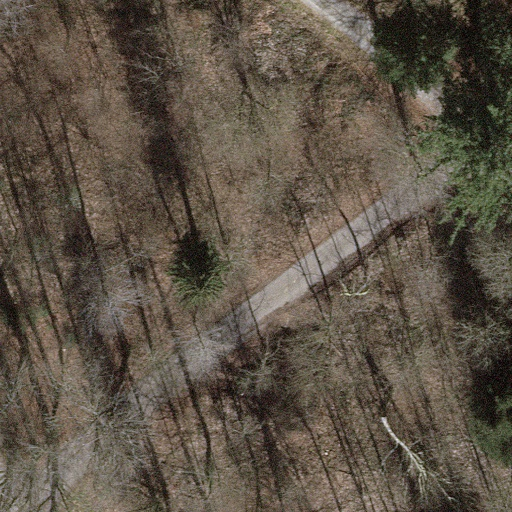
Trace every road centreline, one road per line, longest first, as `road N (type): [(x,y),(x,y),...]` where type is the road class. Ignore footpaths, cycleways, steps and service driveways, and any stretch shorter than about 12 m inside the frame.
road 1 (unclassified): [(511,124),(152,394),(30,511)]
road 2 (track): [(319,0),(478,145)]
